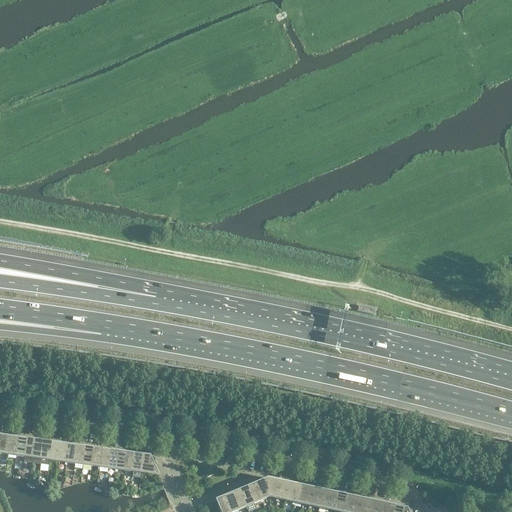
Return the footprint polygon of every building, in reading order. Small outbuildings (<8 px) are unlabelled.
[(0,454),(8,455),(10,437),(2,436),(0,451),(0,454)] [(16,456),(19,439),(10,437),(8,455),(16,456)] [(25,457),(27,440),(19,439),(16,456),(25,457)] [(33,459),(35,441),(27,440),(25,457),(33,459)] [(41,460),(44,442),(35,441),(33,459),(41,460)] [(50,461),(52,443),(44,442),(41,460),(50,461)] [(58,462),(60,444),(52,443),(50,461),(58,462)] [(66,463),(69,445),(60,444),(58,462),(66,463)] [(75,464),(77,446),(69,445),(66,463),(75,464)] [(83,465),(85,448),(77,446),(75,464),(83,465)] [(91,467),(94,449),(85,448),(83,465),(91,467)] [(100,468),(102,450),(94,449),(91,467),(100,468)] [(108,469),(110,451),(102,450),(100,468),(108,469)] [(116,470),(119,452),(110,451),(108,469),(116,470)] [(125,471),(127,453),(119,452),(116,470),(125,471)] [(133,472),(135,454),(127,453),(125,471),(133,472)] [(141,473),(144,456),(135,454),(133,472),(141,473)] [(152,460),(152,459),(148,459),(148,456),(144,456),(141,473),(159,476),(158,475),(152,460)] [(212,469),(204,471),(207,478),(214,475),(212,469)] [(269,498),(268,479),(255,484),(262,501),(269,498)] [(278,499),(282,482),(268,479),(269,498),(278,499)] [(286,501),(290,484),(282,482),(278,499),(286,501)] [(262,501),(255,484),(247,487),(254,504),(262,501)] [(294,503),(298,485),(290,484),(286,501),(294,503)] [(302,505),(306,487),(298,485),(294,503),(302,505)] [(254,504),(247,487),(239,491),(246,507),(254,504)] [(311,506),(314,489),(306,487),(302,505),(311,506)] [(319,508),(323,491),(314,489),(311,506),(319,508)] [(246,507),(239,491),(231,494),(238,510),(246,507)] [(327,510),(331,492),(323,491),(319,508),(327,510)] [(335,511),(339,494),(331,492),(327,510),(335,511)] [(234,511),(238,510),(231,494),(224,497),(229,511),(234,511)] [(344,511),(347,496),(339,494),(335,511),(344,511)] [(352,511),(356,498),(347,496),(344,511),(352,511)] [(229,511),(224,497),(215,500),(220,511),(229,511)] [(361,511),(364,499),(356,498),(352,511),(361,511)] [(369,511),(372,501),(364,499),(361,511),(369,511)] [(378,511),(380,503),(372,501),(369,511),(378,511)] [(386,511),(389,505),(380,503),(378,511),(386,511)]
